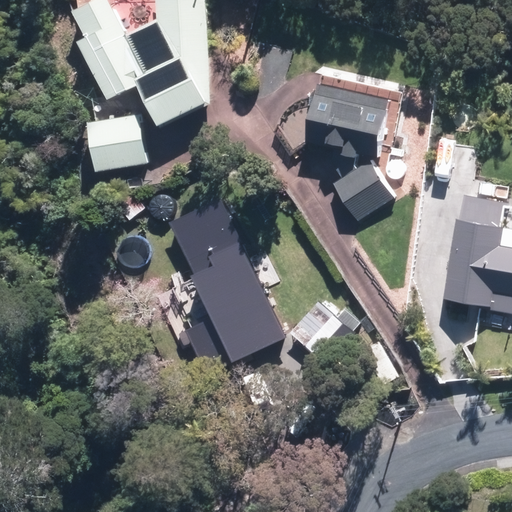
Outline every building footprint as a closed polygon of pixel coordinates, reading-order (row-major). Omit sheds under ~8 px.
[(207,0),(78,0),(79,11),(92,40),(82,44),(108,103),(140,88),(159,130),(206,110),(207,0)] [(333,127),(329,142),(342,145),(340,156),(358,161),(365,132),(383,136),(391,100),(322,85),(313,122),(333,127)] [(145,115),(93,122),(99,171),(151,165),(145,115)] [(376,161),(335,185),(357,220),(398,196),(376,161)] [(147,207),(126,182),(105,200),(126,225),(147,207)] [(171,315),(191,359),(268,324),(220,220),(168,244),(195,304),(171,315)] [(511,230),(465,223),(451,303),(511,313),(511,230)] [(325,300),(291,335),(326,369),(360,335),(325,300)]
